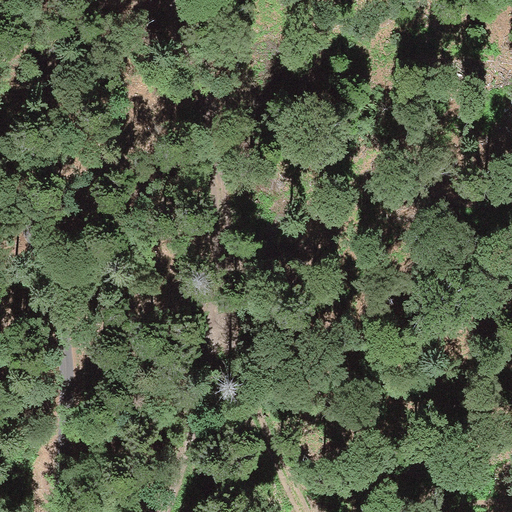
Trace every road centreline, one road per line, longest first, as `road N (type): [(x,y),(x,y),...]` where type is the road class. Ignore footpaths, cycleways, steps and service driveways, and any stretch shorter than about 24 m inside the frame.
road 1 (track): [(166,511),(219,322),(219,174),(183,65),(180,0)]
road 2 (unclassified): [(61,511),(66,342),(0,174)]
